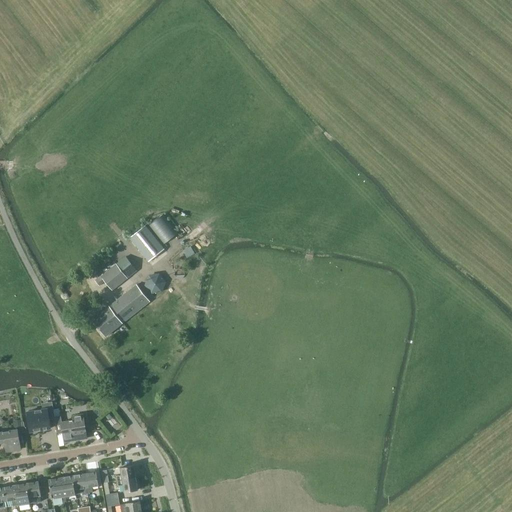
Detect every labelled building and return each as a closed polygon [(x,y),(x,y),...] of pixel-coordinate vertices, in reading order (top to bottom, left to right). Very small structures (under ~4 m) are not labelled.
[(146,226),(131,238),(149,261),(165,249),(146,226)] [(126,257),(95,281),(99,286),(105,281),(112,290),(137,271),(126,257)] [(160,276),(150,276),(147,286),(152,293),(161,291),(164,283),(160,276)] [(136,285),(110,306),(123,323),(150,301),(136,285)] [(110,306),(92,320),(105,337),(123,323),(110,306)] [(56,425),(53,407),(27,412),(31,431),(51,428),(50,426),(56,425)] [(83,414),(73,416),(74,420),(62,422),(65,442),(87,438),(83,414)] [(117,422),(112,416),(106,420),(111,426),(117,422)] [(17,430),(0,432),(0,442),(5,442),(7,452),(20,449),(17,430)] [(116,475),(116,480),(136,477),(134,465),(120,467),(121,474),(116,475)] [(97,471),(85,473),(88,492),(93,491),(92,486),(99,485),(97,471)] [(85,473),(73,475),(75,493),(76,494),(88,492),(85,473)] [(73,475),(61,477),(63,491),(64,495),(75,493),(73,475)] [(63,491),(61,477),(49,479),(51,497),(64,495),(63,491)] [(138,489),(136,477),(116,480),(117,485),(123,484),(124,491),(138,489)] [(39,481),(27,483),(29,497),(30,503),(42,501),(39,481)] [(108,482),(104,483),(107,500),(119,498),(118,492),(110,493),(108,482)] [(27,483),(15,485),(19,505),(30,503),(29,497),(27,483)] [(15,485),(3,487),(6,507),(19,505),(15,485)] [(119,498),(107,500),(109,511),(112,511),(112,505),(120,504),(119,498)] [(141,511),(140,500),(126,502),(120,503),(121,511),(141,511)]
